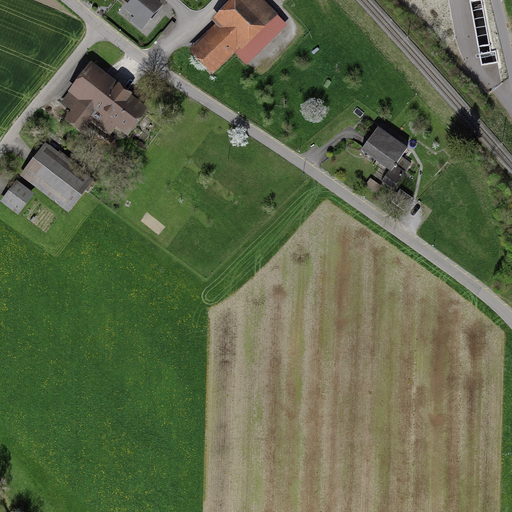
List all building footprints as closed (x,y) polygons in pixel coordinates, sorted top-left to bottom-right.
[(158,6),(150,0),(137,0),(130,9),(137,14),(135,17),(143,24),(158,6)] [(277,20),(256,0),(240,0),(217,23),(221,27),(194,55),(209,70),(236,43),(246,52),(277,20)] [(151,111),(91,64),(59,105),(71,114),(65,122),(83,136),(92,125),(110,139),(116,130),(128,140),(151,111)] [(400,143),(387,134),(379,129),(365,149),(394,169),(401,158),(407,149),(400,143)] [(96,178),(48,142),(22,175),(70,211),(96,178)] [(394,169),(384,183),(393,189),(410,164),(401,158),(394,169)] [(381,185),(370,179),(366,187),(377,193),(381,185)] [(35,196),(18,182),(2,202),(19,215),(35,196)]
